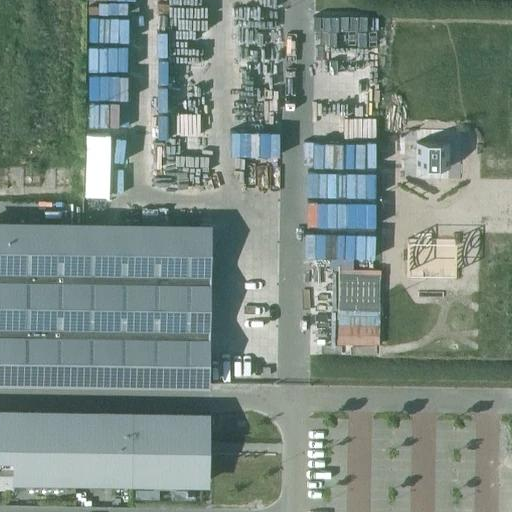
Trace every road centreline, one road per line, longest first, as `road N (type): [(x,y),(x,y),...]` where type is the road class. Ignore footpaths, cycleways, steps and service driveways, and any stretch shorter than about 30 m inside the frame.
road 1 (unclassified): [(0,395),(293,399)]
road 2 (unclassified): [(293,399),(511,402)]
